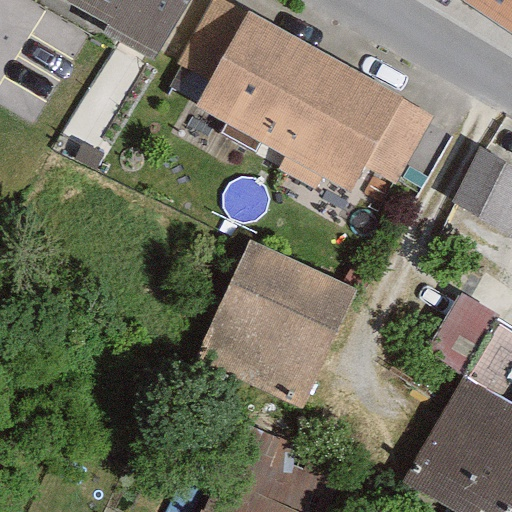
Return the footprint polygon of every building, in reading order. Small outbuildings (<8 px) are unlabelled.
[(192,0),(39,0),(153,67),(192,0)] [(511,0),(439,0),(511,44),(511,0)] [(0,20),(0,66),(19,30),(0,20)] [(437,127),(246,23),(190,124),(348,211),(365,179),(398,198),(437,127)] [(511,230),(511,174),(482,159),(459,203),(511,231),(511,230)] [(355,300),(242,250),(194,359),(306,409),(355,300)] [(440,511),(511,511),(511,329),(502,325),(405,488),(440,511)] [(336,511),(349,481),(230,431),(195,511),(336,511)]
